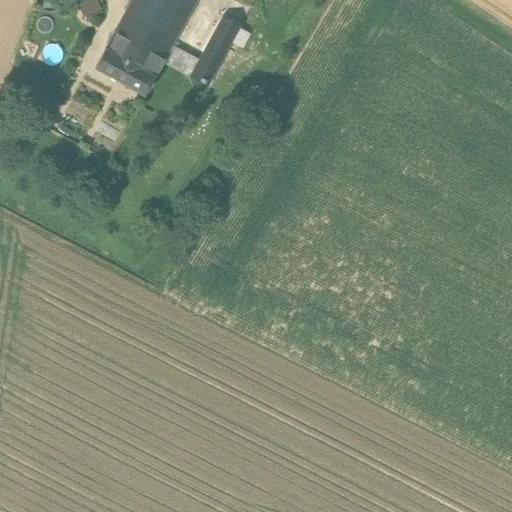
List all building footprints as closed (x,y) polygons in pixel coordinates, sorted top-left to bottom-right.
[(75,0),(81,15),(99,7),(96,0),(75,0)] [(196,0),(132,0),(105,49),(154,76),(162,62),(171,45),(196,0)] [(199,60),(190,77),(207,86),(231,42),(239,28),(240,26),(223,16),(199,60)] [(251,34),(239,28),(231,42),(243,48),(251,34)] [(162,62),(190,77),(199,60),(171,45),(162,62)] [(154,76),(105,49),(95,68),(144,95),(154,76)]
